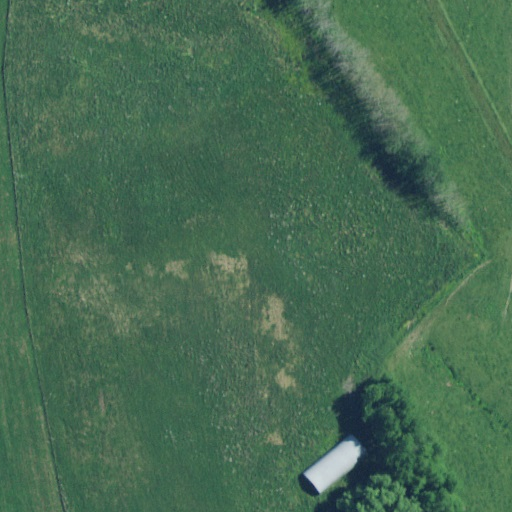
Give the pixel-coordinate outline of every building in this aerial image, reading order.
[(131,262),(94,260),(44,302),(62,324),(88,302),(105,289),(117,289),(152,331),(173,313),(131,262)] [(127,322),(105,296),(66,329),(87,355),(127,322)] [(52,350),(32,328),(19,340),(39,362),(52,350)] [(154,344),(144,333),(123,352),(133,363),(154,344)] [(113,357),(106,349),(91,362),(98,370),(113,357)] [(366,454),(350,435),(303,475),(319,494),(366,454)]
